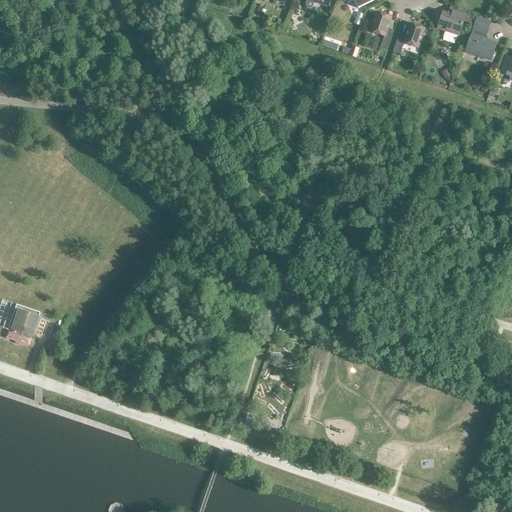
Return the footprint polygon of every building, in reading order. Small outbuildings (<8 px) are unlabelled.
[(307,0),(308,0),(307,3),(306,3),(306,4),(305,5),(305,6),(305,7),(306,7),(306,8),(307,8),(308,9),(309,9),(310,9),(310,8),(311,8),(311,7),(312,7),(312,6),(312,5),(312,4),(313,2),(328,7),(329,0),(307,0)] [(354,1),(358,8),(374,0),(347,0),(349,3),(354,1)] [(451,6),(448,15),(443,13),(441,20),(442,20),(441,23),(440,23),(438,28),(445,31),(443,37),(456,42),(458,35),(459,36),(462,26),(463,24),(464,21),(470,23),(473,14),(451,6)] [(376,12),(370,31),(384,36),(381,47),(387,50),(393,32),(387,30),(391,18),(381,14),(376,12)] [(465,52),(491,61),(497,44),(484,40),(486,34),(487,34),(491,23),(477,18),(473,29),(474,29),(472,35),(471,35),(465,52)] [(280,22),(275,25),(277,30),(283,27),(280,22)] [(405,38),(399,35),(393,52),(399,54),(403,43),(418,48),(425,29),(409,24),(405,38)] [(344,47),(342,53),(350,55),(351,50),(344,47)] [(511,74),(511,57),(510,63),(504,61),(500,73),(511,77),(511,74)] [(39,318),(20,312),(16,323),(11,321),(11,322),(9,328),(8,328),(19,332),(19,333),(8,329),(5,338),(16,342),(15,345),(17,346),(18,343),(29,346),(32,337),(31,337),(31,336),(32,336),(39,318)] [(287,431),(280,429),(276,440),(283,442),(287,431)]
